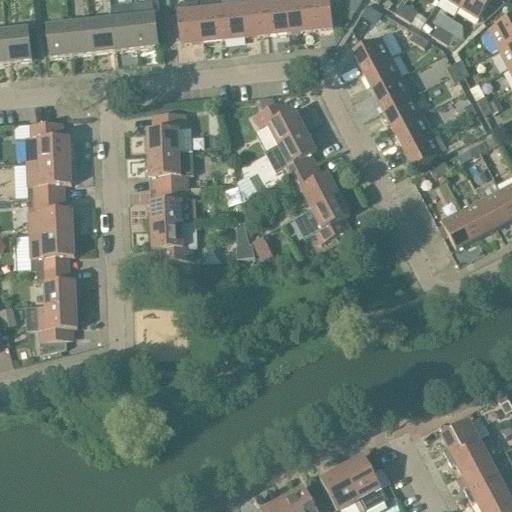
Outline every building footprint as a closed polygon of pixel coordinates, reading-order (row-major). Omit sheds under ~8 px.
[(320,0),(307,1),(310,33),(333,31),(329,0),(320,0)] [(353,0),(348,9),(356,15),(363,3),(357,0),(353,0)] [(442,0),(460,11),(466,0),(442,0)] [(466,0),(460,11),(479,23),(493,0),(466,0)] [(310,33),(307,1),(286,4),(289,36),(310,33)] [(289,36),(286,4),(264,6),(268,38),(289,36)] [(410,10),(402,5),(395,16),(403,21),(410,10)] [(243,8),(246,40),(268,38),(264,6),(243,8)] [(221,11),(225,43),(246,40),(243,8),(221,11)] [(410,10),(403,21),(411,26),(418,15),(410,10)] [(221,11),(200,13),(203,45),(225,43),(221,11)] [(203,45),(200,13),(178,16),(181,47),(203,45)] [(156,17),(134,20),(137,52),(159,50),(156,17)] [(137,52),(134,20),(112,22),(116,55),(137,52)] [(511,20),(488,33),(499,53),(511,46),(511,20)] [(116,55),(112,22),(91,24),(94,57),(116,55)] [(94,57),(91,24),(69,27),(73,59),(94,57)] [(73,59),(69,27),(47,29),(50,62),(73,59)] [(446,33),(439,28),(432,39),(440,44),(446,33)] [(29,31),(7,34),(10,66),(33,64),(29,31)] [(446,33),(440,44),(448,49),(454,38),(446,33)] [(0,67),(10,66),(7,34),(0,34),(0,67)] [(417,48),(422,40),(415,35),(410,43),(417,48)] [(363,76),(392,61),(381,40),(352,56),(363,76)] [(417,48),(425,52),(430,45),(422,40),(417,48)] [(511,46),(499,53),(509,72),(511,70),(511,46)] [(373,95),(402,79),(392,61),(363,76),(373,95)] [(466,71),(462,63),(454,67),(458,75),(466,71)] [(458,75),(454,67),(452,68),(446,71),(450,79),(458,75)] [(466,71),(458,75),(462,82),(470,78),(466,71)] [(458,75),(450,79),(454,87),(462,82),(458,75)] [(383,114),(412,99),(402,79),(373,95),(383,114)] [(393,133),(422,118),(412,99),(383,114),(393,133)] [(258,102),(264,115),(276,108),(273,100),(258,102)] [(489,107),(485,100),(477,104),(481,111),(489,107)] [(468,118),(476,114),(471,107),(464,111),(468,118)] [(489,107),(481,111),(485,119),(493,115),(489,107)] [(278,149),(306,134),(295,113),(283,119),(277,108),(276,108),(264,115),(254,120),(260,132),(267,128),(278,149)] [(468,118),(472,126),(479,122),(476,114),(468,118)] [(148,157),(180,155),(192,155),(191,131),(186,131),(186,118),(153,119),(153,120),(159,120),(160,132),(147,133),(148,157)] [(403,152),(432,137),(422,118),(393,133),(403,152)] [(27,166),(71,164),(70,140),(63,141),(62,127),(31,128),(31,141),(26,141),(27,166)] [(297,180),(312,172),(306,161),(317,155),(306,134),(278,149),(265,155),(276,177),(283,173),(288,184),(297,180)] [(403,152),(414,172),(443,157),(440,152),(432,137),(403,152)] [(476,149),(480,157),(488,153),(484,145),(476,149)] [(476,149),(469,153),(473,161),(480,157),(476,149)] [(192,155),(180,155),(148,157),(149,181),(161,180),(162,192),(189,191),(188,179),(194,179),(192,155)] [(71,164),(27,166),(29,202),(61,201),(60,189),(72,188),(71,164)] [(442,177),(450,173),(446,165),(438,169),(442,177)] [(442,177),(438,169),(430,173),(434,181),(442,177)] [(312,212),(339,198),(328,176),(318,182),(312,172),(297,180),(288,184),(294,195),(301,191),(312,212)] [(511,186),(500,193),(511,216),(511,186)] [(189,191),(162,192),(162,204),(150,205),(151,229),(183,227),(197,227),(196,203),(189,203),(189,191)] [(511,223),(511,216),(500,193),(480,204),(496,233),(511,223)] [(341,200),(339,198),(312,212),(312,213),(294,222),(305,243),(317,237),(322,248),(345,236),(339,225),(350,219),(346,211),(350,209),(344,198),(341,200)] [(30,238),(74,236),(73,212),(61,213),(61,201),(29,202),(30,238)] [(496,233),(480,204),(461,213),(477,243),(496,233)] [(477,243),(461,213),(441,224),(456,253),(477,243)] [(236,248),(237,262),(255,260),(252,247),(249,247),(244,226),(236,226),(237,248),(236,248)] [(197,227),(183,227),(151,229),(152,253),(164,252),(165,264),(192,263),(191,251),(195,251),(195,228),(197,227)] [(32,274),(64,273),(63,261),(75,260),(74,236),(30,238),(32,274)] [(255,249),(262,262),(273,257),(266,243),(255,249)] [(45,286),(46,309),(77,308),(76,284),(64,284),(64,273),(32,274),(37,274),(37,286),(45,286)] [(77,308),(46,309),(46,310),(38,310),(40,346),(45,346),(55,345),(67,345),(66,333),(78,332),(77,308)] [(55,345),(45,346),(45,360),(56,360),(55,345)] [(511,409),(509,403),(501,407),(506,417),(511,413),(511,409)] [(447,461),(480,444),(470,424),(441,439),(448,451),(443,453),(447,461)] [(462,478),(490,463),(480,444),(447,461),(452,469),(456,467),(462,478)] [(364,458),(342,470),(360,503),(382,491),(364,458)] [(468,499),(500,482),(490,463),(462,478),(468,489),(464,492),(468,499)] [(342,511),(360,503),(342,470),(320,482),(336,511),(342,511)] [(479,511),(490,511),(511,501),(500,482),(468,499),(472,507),(476,505),(479,511)] [(316,511),(305,490),(283,502),(288,511),(316,511)] [(511,511),(511,503),(511,501),(490,511),(511,511)] [(288,511),(283,502),(264,511),(288,511)]
